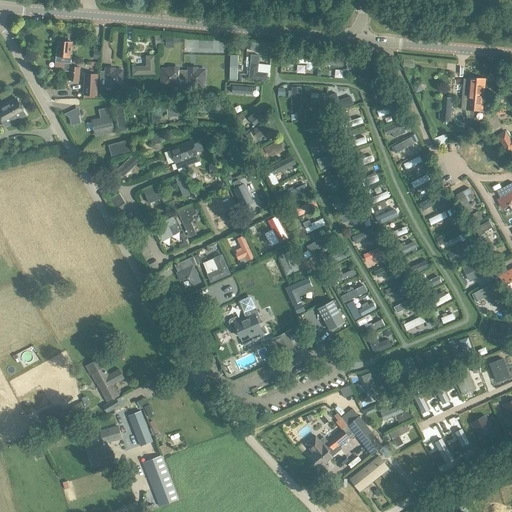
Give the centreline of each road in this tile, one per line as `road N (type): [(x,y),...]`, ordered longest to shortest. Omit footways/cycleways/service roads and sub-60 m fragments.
road 1 (unclassified): [(319,511),(191,373),(0,19)]
road 2 (unclassified): [(360,40),(0,5)]
road 3 (unclassified): [(511,53),(360,40)]
road 4 (unclassified): [(394,511),(511,442)]
